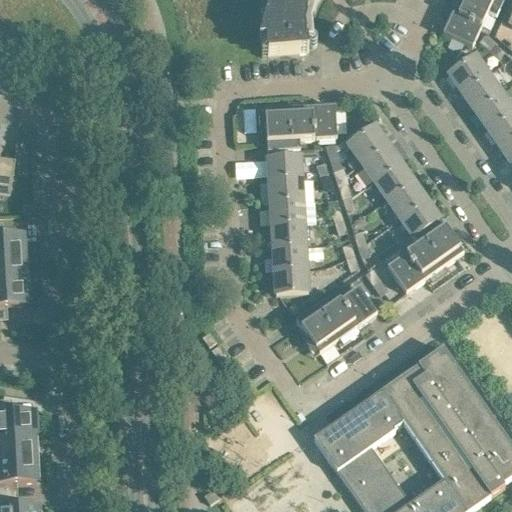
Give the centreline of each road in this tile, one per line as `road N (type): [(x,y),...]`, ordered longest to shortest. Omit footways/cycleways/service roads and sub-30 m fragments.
road 1 (residential): [(511,262),(323,398),(305,399),(288,387),(244,330),(232,292),(221,101),(238,90),(391,76)]
road 2 (tertiary): [(70,0),(101,54),(109,94),(135,511)]
road 3 (tertiary): [(152,511),(129,98),(123,43),(102,0)]
road 4 (residential): [(70,364),(59,147),(49,122),(0,107)]
road 5 (residential): [(391,76),(396,105),(486,234),(511,257)]
road 6 (residential): [(511,239),(509,219),(419,90),(391,76)]
road 7 (residential): [(77,511),(70,364)]
